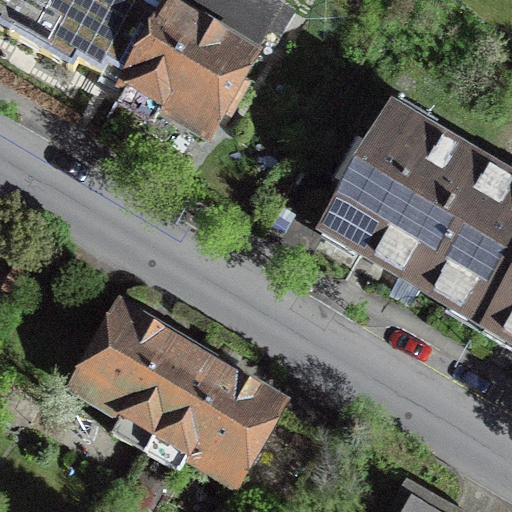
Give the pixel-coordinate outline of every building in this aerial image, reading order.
[(0,0),(0,30),(73,72),(78,64),(128,92),(173,11),(154,0),(0,0)] [(179,0),(173,11),(128,92),(120,104),(155,124),(162,111),(208,137),(267,32),(277,38),(292,11),(272,0),(179,0)] [(487,324),(511,281),(511,189),(388,116),(322,227),(487,324)] [(511,281),(487,324),(511,339),(511,281)] [(155,439),(202,361),(125,314),(78,392),(155,439)] [(202,361),(155,439),(233,485),(279,407),(202,361)] [(459,511),(408,482),(390,511),(459,511)]
